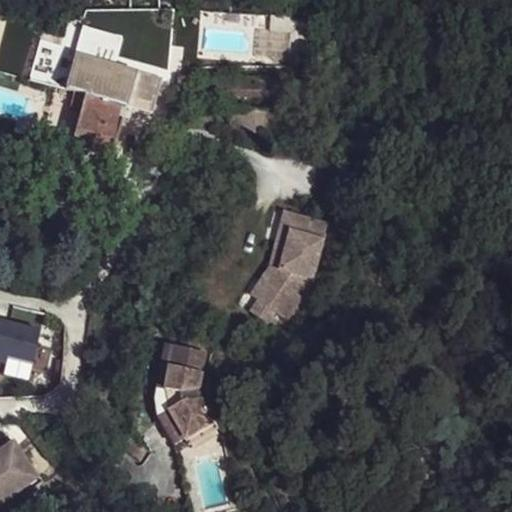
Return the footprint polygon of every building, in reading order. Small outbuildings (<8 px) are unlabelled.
[(291,21),(271,20),(270,33),(291,34),(291,21)] [(304,21),(291,21),(291,34),(290,57),(303,58),(305,30),(304,21)] [(67,88),(87,94),(96,60),(99,47),(79,42),(67,88)] [(72,143),(113,156),(128,107),(139,74),(96,60),(87,94),(72,143)] [(128,107),(155,115),(165,81),(139,74),(128,107)] [(180,95),(301,97),(301,78),(180,77),(180,95)] [(230,110),(229,132),(278,132),(277,112),(230,110)] [(291,215),(283,213),(275,245),(284,248),(291,215)] [(316,221),(291,215),(284,248),(275,245),(268,268),(260,279),(268,284),(258,299),(249,310),(264,319),(316,221)] [(316,277),(329,225),(316,221),(264,319),(268,322),(275,313),(286,321),(316,277)] [(260,279),(250,294),(258,299),(268,284),(260,279)] [(0,363),(35,369),(41,330),(0,323),(0,363)] [(171,386),(186,344),(178,342),(164,384),(171,386)] [(215,352),(186,344),(171,386),(172,396),(187,426),(213,412),(203,388),(215,352)] [(172,396),(171,386),(164,384),(161,394),(161,406),(176,433),(187,426),(172,396)] [(213,412),(187,426),(190,433),(217,420),(213,412)] [(128,429),(120,439),(138,451),(146,441),(128,429)] [(16,437),(0,446),(0,506),(43,481),(16,437)]
